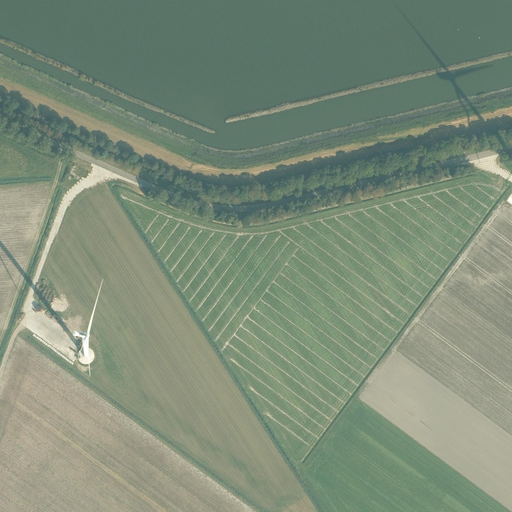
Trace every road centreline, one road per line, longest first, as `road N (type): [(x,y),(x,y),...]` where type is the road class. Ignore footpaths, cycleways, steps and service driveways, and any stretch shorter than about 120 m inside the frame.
road 1 (unclassified): [(511,147),(234,209),(184,200),(0,119)]
road 2 (track): [(19,321),(64,202),(110,168)]
